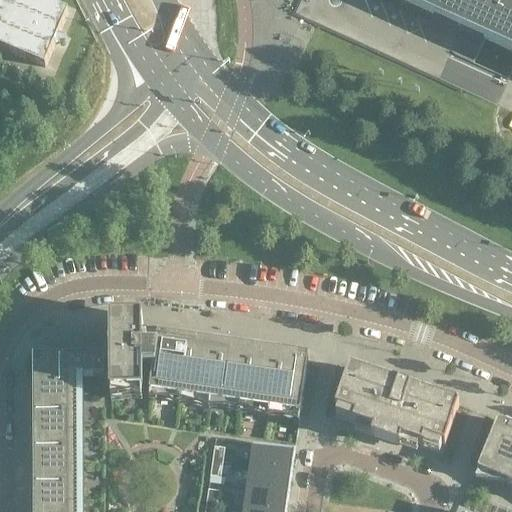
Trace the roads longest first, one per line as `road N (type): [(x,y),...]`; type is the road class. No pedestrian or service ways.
road 1 (residential): [(511,366),(337,308),(176,287),(111,287),(63,298),(22,324),(0,363)]
road 2 (primary): [(511,268),(279,137),(193,53)]
road 3 (primary): [(211,141),(313,216),(511,315)]
road 4 (secondary): [(0,272),(159,151),(211,141)]
road 5 (secondary): [(0,236),(170,95)]
road 6 (secondary): [(159,81),(0,214)]
road 7 (residential): [(428,511),(434,494),(423,483),(340,454),(317,456),(309,511)]
